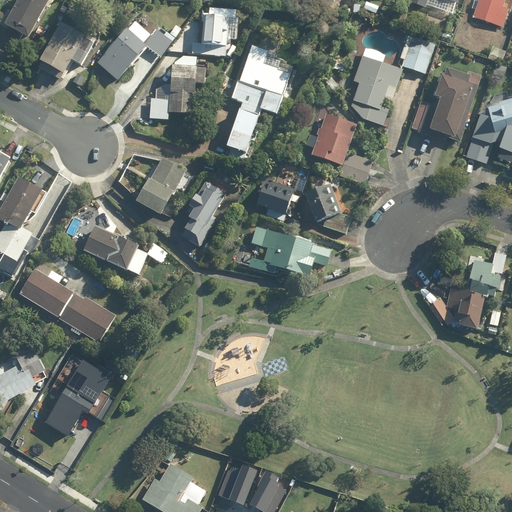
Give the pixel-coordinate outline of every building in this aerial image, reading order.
[(22,0),(15,14),(8,10),(0,25),(7,29),(8,27),(31,39),(51,0),(22,0)] [(461,0),(409,0),(409,2),(426,8),(427,5),(456,15),(461,0)] [(479,0),(474,18),(504,27),(509,11),(504,9),(506,0),(479,0)] [(193,43),(192,55),(228,57),(230,22),(238,22),(239,11),(205,9),(203,44),(193,43)] [(97,43),(64,25),(40,69),(65,82),(76,62),(84,66),(97,43)] [(151,49),(129,29),(98,64),(120,84),(151,49)] [(438,42),(414,34),(404,66),(428,74),(438,42)] [(278,54),(253,45),(233,101),(244,105),(229,148),(232,149),(229,159),(246,165),(265,111),(279,116),(296,68),(276,61),(278,54)] [(507,52),(493,46),(488,59),(502,64),(507,52)] [(404,72),(364,58),(355,82),(361,84),(350,115),(384,127),(391,109),(384,107),(387,97),(395,99),(404,72)] [(423,102),(413,131),(446,142),(448,136),(457,139),(473,90),(478,91),(483,77),(448,66),(445,75),(442,74),(435,95),(440,96),(436,107),(423,102)] [(166,99),(152,99),(151,120),(170,120),(170,114),(198,114),(199,87),(209,88),(210,70),(173,69),(173,90),(166,90),(166,99)] [(491,119),(479,115),(466,157),(488,164),(494,147),(511,152),(511,99),(488,107),(491,119)] [(357,127),(326,118),(314,156),(343,165),(339,176),(366,185),(374,161),(349,152),(357,127)] [(0,153),(0,181),(12,160),(0,153)] [(196,177),(164,159),(139,204),(165,218),(181,190),(187,193),(196,177)] [(0,236),(0,253),(19,264),(43,220),(32,214),(44,191),(19,177),(0,212),(0,219),(7,224),(0,236)] [(296,190),(267,179),(257,204),(270,209),(267,214),(285,221),(296,190)] [(228,195),(208,183),(188,214),(194,218),(183,236),(202,248),(221,218),(216,215),(228,195)] [(330,184),(306,195),(318,223),(347,234),(354,216),(342,211),(330,184)] [(141,247),(97,227),(85,254),(129,274),(141,247)] [(333,250),(258,227),(252,243),(268,248),(264,262),(247,257),(244,265),(276,275),(278,267),(295,272),(296,270),(313,275),(317,263),(328,267),(333,250)] [(155,244),(150,254),(148,258),(165,266),(172,252),(155,244)] [(469,289),(453,286),(448,307),(458,310),(456,320),(455,324),(479,330),(487,297),(496,299),(498,290),(502,291),(509,256),(496,254),(494,265),(476,261),(469,289)] [(21,297),(59,320),(75,294),(36,271),(21,297)] [(116,318),(75,294),(59,320),(99,344),(116,318)] [(504,312),(492,310),(489,326),(500,328),(504,312)] [(0,377),(0,412),(2,414),(10,401),(38,387),(37,385),(48,379),(44,373),(46,372),(35,351),(18,360),(22,366),(0,377)] [(77,374),(46,424),(69,438),(101,388),(77,374)] [(233,464),(221,495),(263,511),(270,511),(282,483),(233,464)] [(158,477),(144,501),(162,511),(202,511),(205,508),(185,497),(196,478),(173,465),(164,481),(158,477)]
